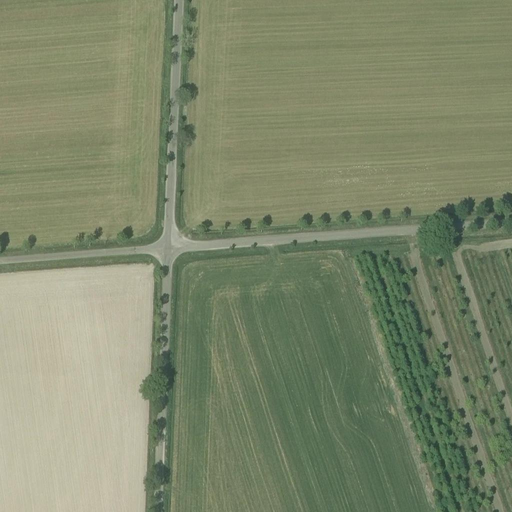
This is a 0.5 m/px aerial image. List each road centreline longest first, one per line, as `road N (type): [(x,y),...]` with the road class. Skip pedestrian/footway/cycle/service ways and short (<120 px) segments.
road 1 (unclassified): [(172,250),(511,224)]
road 2 (unclassified): [(159,511),(172,250)]
road 3 (unclassified): [(172,250),(183,0)]
road 4 (unclassified): [(0,262),(172,250)]
